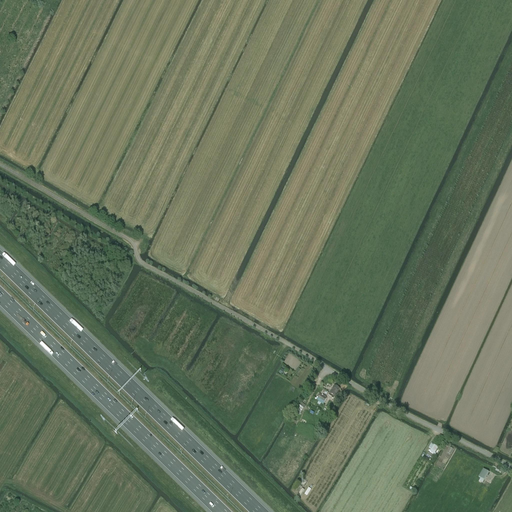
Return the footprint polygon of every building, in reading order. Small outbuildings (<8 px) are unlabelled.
[(334,399),(335,397),(340,389),(334,386),(329,396),(331,397),(331,398),(333,399),(334,399)] [(320,395),(316,400),(323,404),(327,399),(320,395)] [(298,405),(294,412),(299,415),(304,408),(303,408),(298,405)] [(431,450),(430,453),(434,455),(435,452),(438,447),(434,445),(431,450)] [(478,477),(484,480),(489,472),(483,469),(478,477)]
